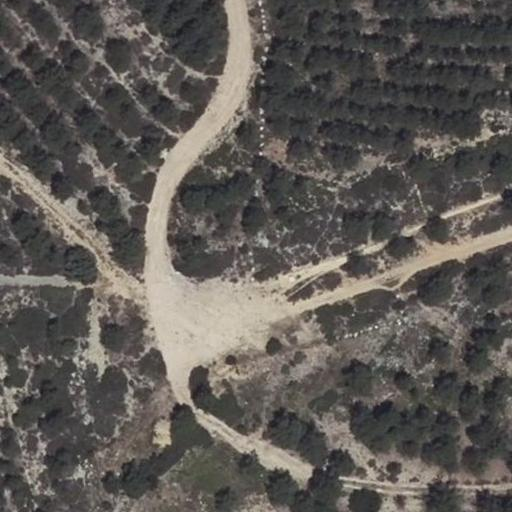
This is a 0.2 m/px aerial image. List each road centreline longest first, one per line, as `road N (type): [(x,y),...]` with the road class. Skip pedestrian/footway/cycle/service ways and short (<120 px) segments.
road 1 (track): [(511,494),(405,496),(262,461),(187,409),(160,330),(161,223),(183,149),(238,91),(234,0)]
road 2 (track): [(0,158),(69,206),(160,330),(328,297),(511,231)]
